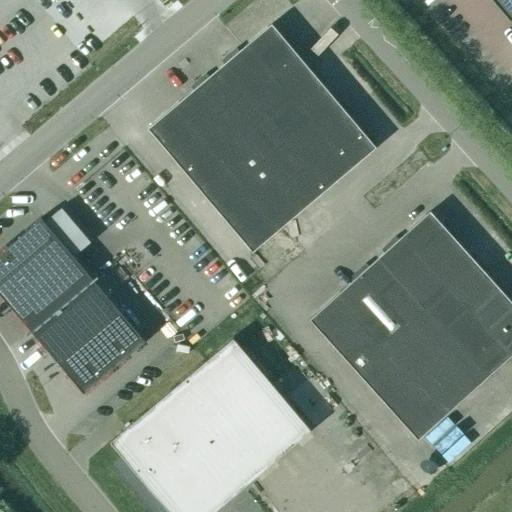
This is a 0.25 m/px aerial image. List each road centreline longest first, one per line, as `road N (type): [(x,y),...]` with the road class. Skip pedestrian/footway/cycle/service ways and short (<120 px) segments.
road 1 (unclassified): [(216,0),(0,183)]
road 2 (unclassified): [(511,186),(343,0)]
road 3 (unclassified): [(98,511),(22,415),(0,358)]
